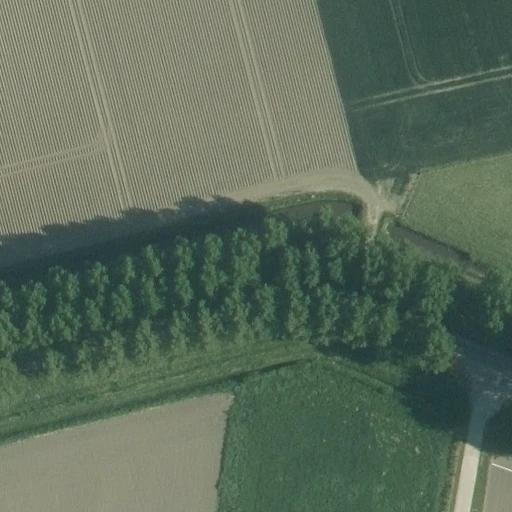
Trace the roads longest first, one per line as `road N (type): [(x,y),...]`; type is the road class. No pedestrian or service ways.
road 1 (unclassified): [(486,353),(334,307),(265,308),(0,370)]
road 2 (unclassified): [(460,511),(486,353)]
